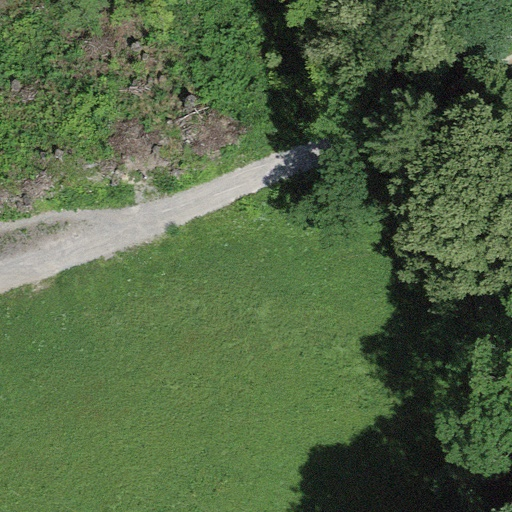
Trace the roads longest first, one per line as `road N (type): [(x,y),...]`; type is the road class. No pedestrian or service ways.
road 1 (track): [(0,270),(408,114),(478,112),(511,132)]
road 2 (track): [(134,214),(98,207),(0,231)]
